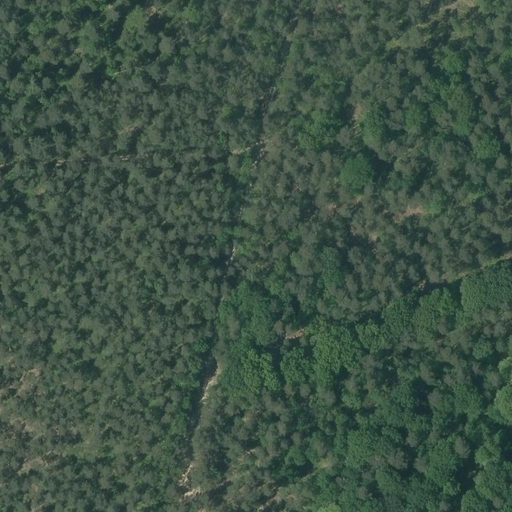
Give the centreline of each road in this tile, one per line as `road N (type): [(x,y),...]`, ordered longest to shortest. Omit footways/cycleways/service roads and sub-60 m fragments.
road 1 (track): [(196,511),(183,463),(295,0)]
road 2 (track): [(0,169),(255,153),(437,302)]
road 3 (track): [(205,382),(511,276)]
